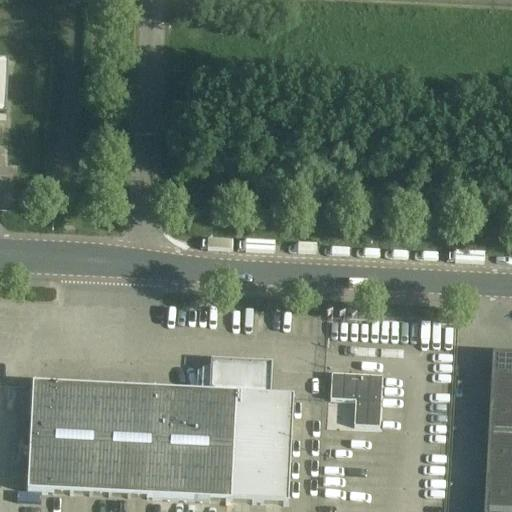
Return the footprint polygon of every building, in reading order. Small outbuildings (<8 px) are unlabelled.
[(107,196),(95,195),(95,210),(106,210),(107,196)] [(511,362),(493,361),(492,383),(511,384),(511,362)] [(191,396),(31,388),(26,496),(287,509),(293,401),(269,400),(270,369),(211,366),(211,371),(199,377),(198,392),(191,397),(191,396)] [(331,379),(329,404),(354,405),(353,430),(378,432),(381,382),(331,379)] [(491,405),(511,405),(511,384),(492,383),(491,405)] [(489,426),(511,427),(511,405),(491,405),(489,426)] [(488,447),(511,448),(511,427),(489,426),(488,447)] [(487,469),(511,469),(511,448),(488,447),(487,469)] [(486,490),(511,491),(511,469),(487,469),(486,490)] [(485,511),(511,511),(511,491),(486,490),(485,511)]
